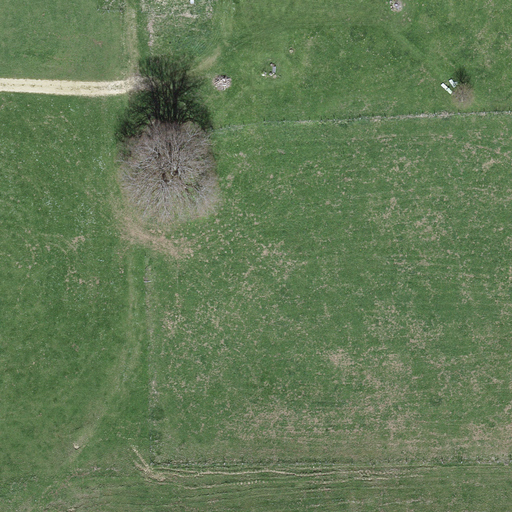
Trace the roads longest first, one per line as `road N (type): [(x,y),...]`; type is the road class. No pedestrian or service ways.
road 1 (track): [(43,511),(69,488),(100,437),(130,340),(136,88)]
road 2 (track): [(0,82),(136,88),(132,0)]
